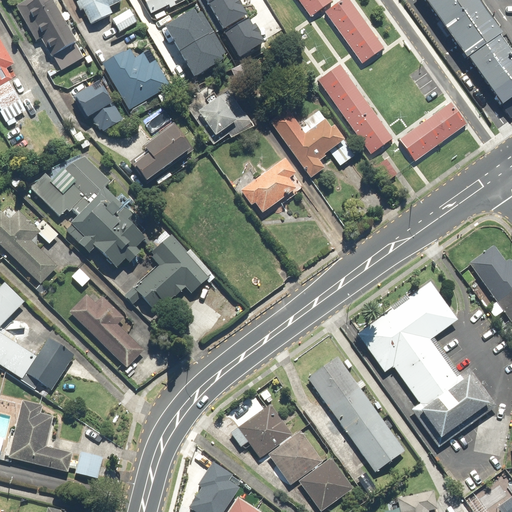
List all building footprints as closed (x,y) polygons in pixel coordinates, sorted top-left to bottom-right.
[(83,59),(48,0),(28,0),(14,8),(34,42),(38,39),(58,73),(83,59)] [(75,0),(77,3),(74,4),(78,13),(81,11),(88,26),(110,15),(107,9),(120,3),(118,0),(75,0)] [(140,0),(149,17),(167,9),(168,11),(186,3),(184,0),(140,0)] [(215,0),(209,4),(223,30),(248,16),(239,0),(215,0)] [(331,2),(328,0),(296,0),(309,18),(331,2)] [(361,65),(383,50),(346,0),(343,0),(324,14),(361,65)] [(511,92),(511,49),(476,0),(424,0),(498,102),(511,92)] [(193,10),(165,27),(180,51),(208,35),(193,10)] [(110,21),(118,34),(135,24),(128,11),(110,21)] [(249,21),(227,34),(241,57),(264,43),(258,34),(260,33),(255,25),(252,26),(249,21)] [(208,35),(180,51),(195,76),(222,59),(208,35)] [(0,117),(4,124),(28,110),(5,71),(13,67),(0,44),(0,117)] [(122,53),(100,65),(127,111),(168,88),(153,62),(148,65),(142,55),(134,60),(128,51),(123,54),(122,53)] [(391,140),(338,67),(316,82),(369,156),(391,140)] [(121,122),(99,83),(71,99),(84,121),(89,118),(98,135),(121,122)] [(186,110),(212,147),(227,136),(229,140),(253,128),(223,85),(186,110)] [(398,142),(414,163),(466,125),(450,104),(398,142)] [(268,123),(309,180),(322,171),(317,163),(324,159),(322,157),(341,143),(331,129),(327,131),(321,123),(303,136),(285,111),(268,123)] [(127,163),(144,187),(192,152),(172,125),(139,149),(142,153),(127,163)] [(222,177),(207,157),(192,168),(208,188),(222,177)] [(109,184),(82,159),(26,188),(58,219),(64,212),(67,215),(70,212),(76,218),(68,226),(69,227),(63,233),(87,256),(92,251),(113,271),(122,261),(127,266),(138,254),(134,250),(146,237),(135,227),(138,223),(103,190),(109,184)] [(283,161),(238,192),(249,207),(252,205),(260,216),(294,192),(286,181),(293,176),(283,161)] [(396,176),(386,161),(372,171),(383,185),(396,176)] [(186,225),(178,233),(206,263),(221,249),(213,241),(231,225),(224,218),(234,209),(216,191),(212,195),(210,193),(192,211),(194,213),(184,222),(186,225)] [(0,215),(0,248),(39,286),(56,269),(30,244),(40,234),(17,213),(7,222),(0,215)] [(185,254),(165,232),(143,252),(156,267),(123,297),(131,306),(135,303),(146,315),(150,312),(154,316),(183,290),(207,316),(228,297),(188,252),(185,254)] [(468,265),(511,326),(511,266),(508,261),(504,264),(492,247),(468,265)] [(78,269),(70,277),(81,289),(89,281),(78,269)] [(35,359),(0,335),(0,327),(22,305),(2,285),(0,287),(0,368),(21,382),(35,359)] [(429,285),(356,336),(383,375),(392,368),(418,406),(409,412),(435,449),(495,408),(468,369),(455,379),(429,341),(456,323),(429,285)] [(68,314),(125,370),(143,352),(116,326),(122,319),(101,298),(94,305),(85,296),(68,314)] [(25,376),(50,392),(72,357),(47,341),(25,376)] [(404,453),(336,358),(306,380),(374,474),(404,453)] [(66,474),(71,455),(44,449),(51,418),(39,415),(41,407),(21,402),(7,460),(66,474)] [(269,406),(229,434),(239,449),(246,444),(258,460),(291,437),(269,406)] [(267,456),(289,487),(321,464),(299,433),(267,456)] [(101,459),(79,454),(74,475),(96,480),(101,459)] [(297,483),(318,511),(321,511),(352,491),(330,460),(297,483)] [(465,482),(457,488),(464,497),(472,492),(465,482)] [(511,511),(511,482),(511,483),(511,499),(511,498),(495,509),(497,511),(511,511)] [(432,511),(436,511),(432,493),(396,500),(398,511),(432,511)] [(255,511),(233,497),(223,511),(255,511)]
